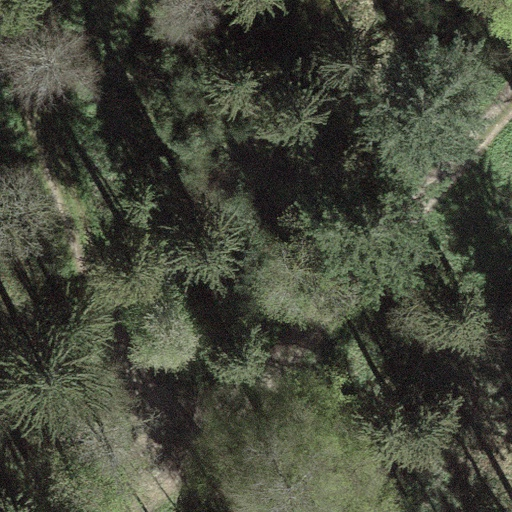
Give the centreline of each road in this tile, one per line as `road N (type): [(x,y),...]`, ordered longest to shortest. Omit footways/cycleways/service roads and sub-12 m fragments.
road 1 (track): [(511,103),(131,511)]
road 2 (track): [(0,15),(161,480)]
